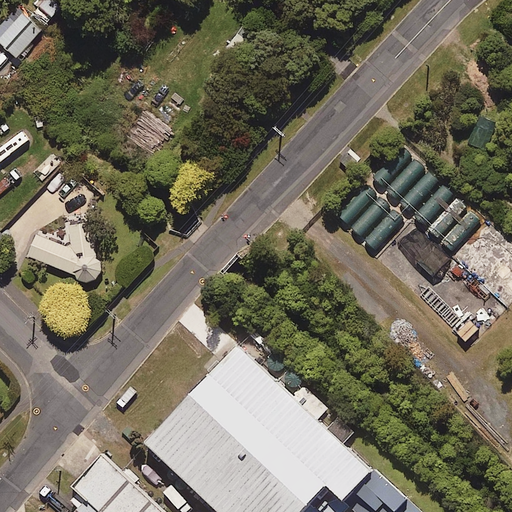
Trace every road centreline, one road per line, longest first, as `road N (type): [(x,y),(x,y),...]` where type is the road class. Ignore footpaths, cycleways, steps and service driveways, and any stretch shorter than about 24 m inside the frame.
road 1 (secondary): [(449,0),(83,397)]
road 2 (secondary): [(83,397),(0,499)]
